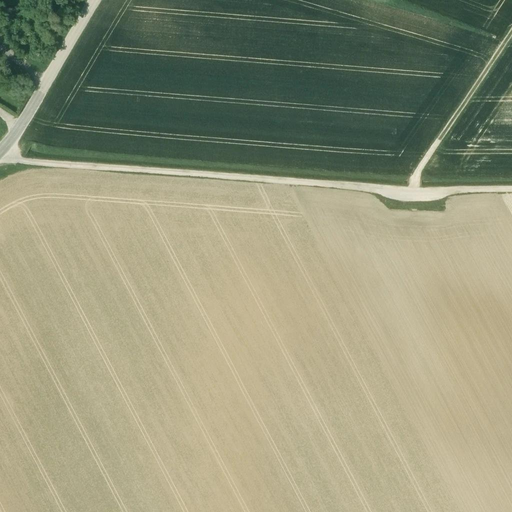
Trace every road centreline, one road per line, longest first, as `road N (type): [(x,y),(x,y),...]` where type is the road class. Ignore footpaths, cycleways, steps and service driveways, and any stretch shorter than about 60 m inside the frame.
road 1 (track): [(2,150),(18,160),(383,194),(511,197)]
road 2 (track): [(411,196),(414,177),(511,32)]
road 3 (tertiary): [(94,0),(0,152)]
